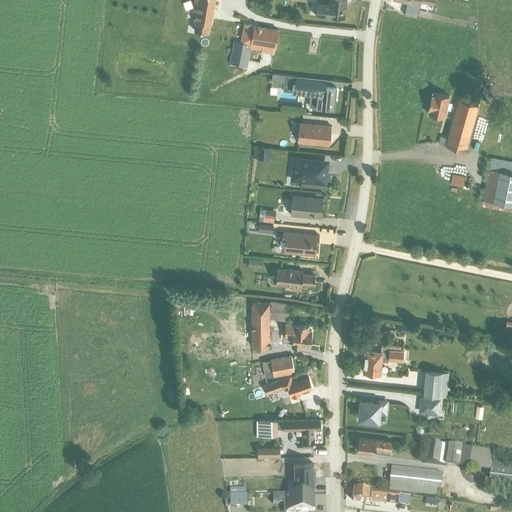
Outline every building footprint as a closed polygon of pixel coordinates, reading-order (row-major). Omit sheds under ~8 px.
[(194,0),(193,10),(196,10),(194,20),(196,20),(194,30),(209,32),(210,23),(212,23),(212,19),(211,19),(212,15),(213,15),(214,8),(213,7),(214,4),(215,4),(215,0),(194,0)] [(317,3),(315,17),(330,18),(331,16),(345,18),(346,0),(329,0),(329,4),(317,3)] [(428,21),(441,22),(442,12),(429,11),(428,21)] [(234,40),(230,63),(248,66),(251,48),(275,52),(279,30),(244,23),(241,41),(234,40)] [(296,92),(297,75),(273,73),(272,84),(282,86),(282,80),(284,80),(283,91),(296,92)] [(297,75),(296,92),(310,94),(311,89),(317,90),(318,87),(313,87),(314,85),(319,86),(320,78),(297,75)] [(311,89),(310,94),(308,113),(309,113),(310,106),(334,108),(334,107),(332,107),(334,88),(336,88),(319,86),(314,85),(313,87),(318,87),(317,90),(311,89)] [(433,92),(428,113),(445,117),(447,108),(451,109),(452,103),(449,101),(450,96),(433,92)] [(441,135),(439,143),(466,150),(479,104),(458,98),(448,137),(441,135)] [(300,122),(298,141),(330,144),(332,125),(300,122)] [(255,145),(254,157),(269,159),(270,155),(271,147),(255,145)] [(316,164),(316,160),(293,158),(291,178),(325,182),(327,165),(316,164)] [(511,162),(491,158),(481,205),(511,210),(511,162)] [(453,174),(451,183),(464,185),(465,175),(453,174)] [(293,194),(291,213),(322,217),(324,198),(293,194)] [(260,208),(259,215),(260,215),(259,220),(274,222),(274,218),(276,217),(276,210),(260,208)] [(259,223),(258,230),(273,232),(274,224),(259,223)] [(283,231),(282,240),(286,239),(284,251),(316,254),(317,243),(319,243),(320,235),(283,231)] [(246,257),(245,265),(262,267),(263,259),(246,257)] [(277,267),(276,283),(293,285),(292,289),(301,290),(302,283),(314,284),(315,275),(303,273),(303,270),(277,267)] [(252,303),(252,346),(270,346),(270,317),(288,320),(290,303),(270,301),(270,302),(253,301),(252,303)] [(0,326),(9,326),(8,315),(0,315),(0,326)] [(286,322),(284,340),(292,340),(291,344),(301,345),(301,343),(310,344),(312,330),(308,329),(309,325),(286,322)] [(402,322),(401,331),(411,332),(412,324),(402,322)] [(234,337),(192,336),(192,352),(209,353),(209,361),(234,361),(234,337)] [(363,365),(362,369),(364,371),(364,372),(381,374),(382,360),(389,361),(389,359),(403,360),(404,350),(401,349),(401,345),(391,344),(390,345),(382,344),(381,352),(366,350),(365,364),(364,364),(363,365)] [(292,354),(263,361),(266,377),(274,376),(295,372),(292,354)] [(220,368),(219,375),(236,376),(237,368),(220,368)] [(426,370),(423,393),(447,395),(449,372),(426,370)] [(291,374),(264,384),(267,395),(274,393),(273,391),(288,386),(291,396),(301,393),(300,390),(313,386),(309,375),(293,381),(291,374)] [(252,389),(255,401),(267,398),(263,386),(252,389)] [(421,396),(419,412),(439,414),(441,399),(421,396)] [(381,414),(383,399),(375,398),(374,402),(366,401),(366,403),(362,402),(360,418),(380,421),(381,414)] [(468,411),(482,414),(483,407),(470,404),(468,411)] [(321,418),(257,419),(257,435),(278,435),(278,428),(283,428),(283,429),(303,430),(303,445),(315,445),(315,442),(315,439),(315,436),(314,427),(321,427),(321,418)] [(375,451),(375,439),(359,436),(357,450),(366,451),(375,453),(375,451)] [(375,439),(375,451),(390,454),(392,441),(375,439)] [(428,444),(426,463),(489,471),(489,492),(511,495),(511,465),(492,463),(493,451),(472,448),(472,449),(428,444)] [(280,446),(258,446),(258,455),(265,455),(265,457),(280,456),(280,446)] [(307,457),(261,457),(261,470),(293,469),(293,466),(307,465),(307,457)] [(308,457),(308,466),(329,467),(329,457),(308,457)] [(241,459),(241,469),(254,469),(254,459),(241,459)] [(391,468),(389,492),(439,498),(442,474),(391,468)] [(354,490),(353,501),(398,506),(398,505),(409,506),(410,497),(354,490)] [(314,495),(273,495),(273,504),(283,504),(283,511),(311,511),(314,511),(314,495)] [(253,496),(230,496),(230,507),(247,507),(247,505),(253,505),(253,496)]
